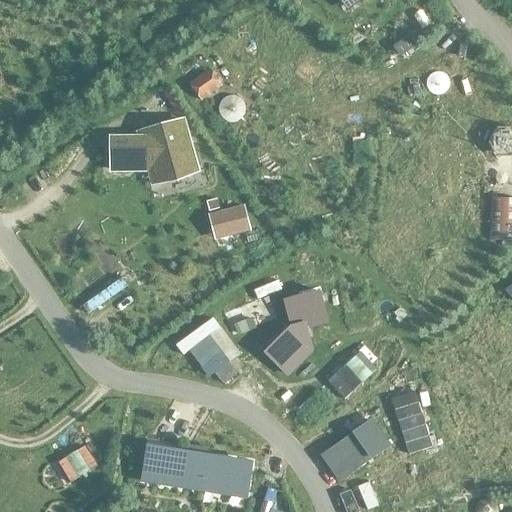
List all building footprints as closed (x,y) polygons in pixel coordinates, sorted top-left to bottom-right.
[(256,23),(215,52),(232,76),(247,66),(264,72),(264,75),(264,77),(265,80),(265,81),(266,82),(266,84),(266,85),(267,86),(268,87),(269,88),(269,89),(270,90),(272,92),(273,93),(275,94),(277,95),(279,96),(281,97),(283,97),(285,97),(287,97),(289,97),(291,97),(293,96),(295,95),(297,94),(299,93),(310,109),(312,107),(314,105),(315,103),(316,101),(318,99),(319,96),(320,94),(320,91),(321,89),(321,86),(321,84),(321,81),(321,79),(320,76),(320,74),(319,71),(318,69),(317,66),(315,64),(314,62),(312,60),(311,59),(309,57),(308,56),(306,55),(304,54),(302,53),(301,52),(299,51),(297,51),(294,50),(292,50),(290,50),(288,50),(286,51),(284,51),(282,51),(280,52),(278,53),(276,54),(275,55),(274,55),(274,56),(273,56),(269,50),(273,47),(256,23)] [(377,36),(382,58),(412,51),(407,29),(377,36)] [(207,68),(182,75),(191,105),(216,97),(207,68)] [(434,106),(448,93),(433,77),(419,90),(434,106)] [(111,140),(112,170),(157,170),(161,182),(198,172),(183,121),(147,131),(147,139),(111,140)] [(511,129),(495,130),(486,145),(489,151),(495,151),(495,161),(511,160),(511,129)] [(438,151),(438,199),(467,199),(467,195),(486,195),(486,161),(495,161),(495,151),(489,151),(486,145),(476,145),(476,151),(438,151)] [(246,206),(209,216),(215,240),(252,231),(246,206)] [(85,320),(123,302),(112,279),(74,297),(85,320)] [(511,283),(499,290),(509,311),(511,309),(511,283)] [(291,327),(265,353),(286,374),(312,348),(305,325),(327,319),(320,292),(284,301),(291,327)] [(262,307),(242,313),(248,330),(267,324),(262,307)] [(204,348),(224,374),(235,366),(200,319),(166,344),(181,365),(204,348)] [(358,356),(321,395),(339,412),(375,372),(358,356)] [(411,400),(385,407),(401,466),(427,459),(411,400)] [(371,422),(322,456),(339,481),(388,446),(371,422)] [(146,479),(245,495),(250,464),(209,457),(210,449),(193,447),(191,454),(151,448),(146,479)] [(81,459),(51,473),(61,496),(91,482),(81,459)] [(368,511),(362,496),(353,500),(357,511),(368,511)]
